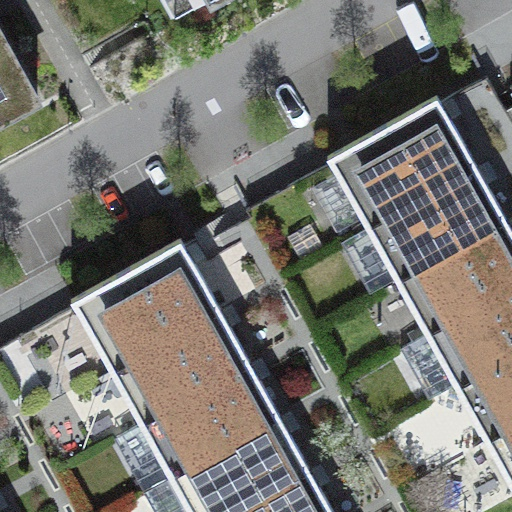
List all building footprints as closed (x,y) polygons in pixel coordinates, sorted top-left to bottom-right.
[(199,0),(168,0),(173,14),(201,4),(199,0)] [(0,118),(37,98),(0,30),(0,118)] [(367,226),(476,165),(437,94),(327,154),(367,226)] [(506,218),(476,165),(367,226),(397,279),(506,218)] [(511,284),(511,228),(506,218),(397,279),(427,332),(511,284)] [(71,297),(111,369),(220,308),(180,236),(71,297)] [(511,354),(511,284),(427,332),(456,385),(511,354)] [(220,308),(111,369),(140,422),(250,361),(220,308)] [(511,424),(511,354),(456,385),(486,439),(511,424)] [(250,361),(140,422),(170,475),(279,414),(250,361)] [(279,414),(170,475),(190,511),(229,511),(309,467),(279,414)] [(511,424),(486,439),(511,485),(511,424)] [(333,511),(309,467),(229,511),(333,511)]
